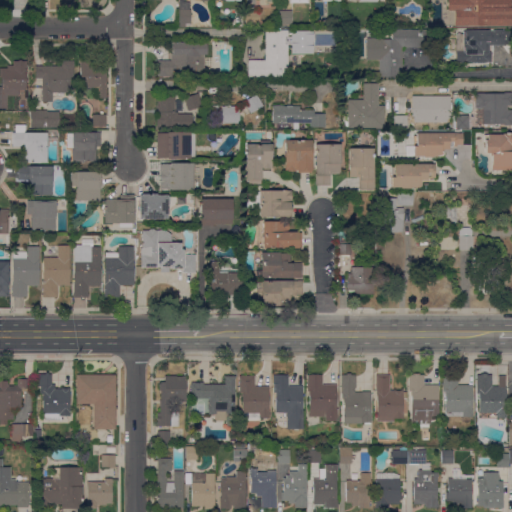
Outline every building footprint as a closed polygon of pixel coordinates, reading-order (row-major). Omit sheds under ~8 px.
[(190,26),(185,26),(185,28),(179,28),(179,0),(181,0),(190,3),(190,26)] [(453,25),(453,10),(446,10),(446,0),(510,0),(510,8),(511,8),(511,25),(503,25),(453,25)] [(245,24),(244,10),(259,10),(259,24),(245,24)] [(292,28),(278,28),(278,11),(292,11),(292,28)] [(402,77),(379,77),(379,60),(366,60),(366,38),(380,38),(380,39),(392,39),(392,30),(428,29),(428,47),(402,48),(402,77)] [(289,30),(289,37),(289,44),(288,77),(248,77),(248,60),(264,60),(265,30),(289,30)] [(497,32),(497,30),(504,30),(504,47),(498,47),(498,44),(490,44),(490,61),(486,61),(486,63),(469,63),(469,61),(457,61),(457,52),(464,52),(464,31),(497,32)] [(312,53),(291,53),(291,44),(289,44),(289,37),(291,37),(291,31),(312,31),(312,53)] [(206,42),(206,54),(204,54),(204,73),(175,73),(175,77),(163,76),(163,78),(157,78),(157,61),(171,61),(171,54),(172,54),(172,42),(206,42)] [(402,48),(401,69),(430,69),(430,49),(419,49),(419,48),(402,48)] [(7,108),(0,108),(0,87),(2,87),(2,77),(0,77),(0,68),(7,68),(7,66),(13,65),(13,62),(18,61),(18,60),(26,60),(26,90),(19,90),(19,96),(7,96),(7,108)] [(92,63),(99,63),(99,66),(105,66),(105,98),(97,98),(97,87),(80,88),(80,61),(92,60),(92,63)] [(42,79),(35,79),(35,66),(62,66),(62,61),(74,61),(74,92),(52,93),(52,102),(42,102),(42,79)] [(363,100),(363,84),(378,84),(378,106),(384,106),(384,128),(340,128),(340,116),(347,116),(347,100),(363,100)] [(504,94),(504,92),(511,92),(511,105),(507,105),(507,110),(511,110),(511,126),(504,126),(504,125),(481,124),(481,119),(474,119),(475,93),(504,94)] [(184,98),(198,94),(202,107),(188,111),(184,98)] [(156,128),(156,111),(158,111),(158,96),(161,96),(161,95),(164,95),(164,97),(175,97),(175,100),(182,100),(182,111),(175,111),(175,107),(175,112),(177,112),(177,114),(191,114),(191,128),(156,128)] [(450,96),(450,119),(447,119),(447,125),(414,125),(414,117),(412,117),(412,96),(450,96)] [(251,114),(245,105),(258,97),(263,106),(251,114)] [(230,105),(230,107),(239,106),(240,121),(238,121),(238,124),(211,124),(211,106),(230,105)] [(271,124),(271,105),(283,105),(283,107),(287,107),(287,105),(292,105),(292,106),(300,106),(300,110),(314,110),(314,114),(325,114),(325,127),(310,128),(310,123),(271,124)] [(30,110),(47,110),(47,112),(59,112),(59,128),(30,128),(30,110)] [(106,115),(106,127),(92,127),(92,115),(106,115)] [(407,129),(394,129),(394,115),(407,115),(407,129)] [(468,115),(468,129),(453,129),(453,116),(468,115)] [(47,162),(23,162),(23,147),(12,147),(12,133),(14,133),(14,130),(25,130),(25,133),(47,133),(47,162)] [(92,163),(92,161),(72,162),(72,148),(67,148),(66,134),(72,133),(100,132),(101,146),(96,146),(96,163),(92,163)] [(157,133),(195,133),(195,158),(157,158),(157,133)] [(462,133),(463,145),(456,145),(456,147),(448,147),(448,150),(442,150),(442,156),(433,156),(433,158),(423,158),(423,157),(413,157),(413,136),(416,136),(416,133),(462,133)] [(511,170),(491,170),(491,156),(489,156),(489,153),(485,153),(485,148),(484,148),(484,144),(485,144),(485,140),(483,140),(483,135),(502,135),(502,133),(511,133),(511,170)] [(311,140),(311,173),(298,173),(298,171),(295,171),(295,172),(285,172),(285,141),(311,140)] [(260,144),(260,141),(270,141),(270,144),(272,144),(272,168),(270,168),(270,170),(263,170),(263,168),(261,168),(261,184),(246,184),(246,180),(245,180),(245,164),(246,164),(246,144),(260,144)] [(340,144),(340,172),(339,172),(339,174),(331,174),(331,185),(316,185),(315,145),(340,144)] [(374,149),(374,178),(374,190),(359,190),(359,177),(349,177),(349,149),(374,149)] [(159,164),(170,164),(170,163),(193,163),(193,177),(200,177),(200,191),(192,191),(192,190),(170,190),(170,189),(159,189),(159,164)] [(435,165),(435,178),(427,178),(427,181),(421,181),(421,187),(411,187),(411,189),(401,189),(401,188),(391,188),(391,166),(394,166),(394,164),(435,165)] [(52,195),(28,196),(28,180),(18,180),(18,167),(52,166),(52,195)] [(76,201),(76,187),(70,187),(70,172),(101,172),(101,186),(100,186),(100,201),(76,201)] [(245,199),(254,199),(254,190),(260,190),(260,191),(271,191),(272,190),(277,189),(279,191),(291,191),(291,203),(292,203),(292,217),(254,217),(254,209),(245,209),(245,199)] [(412,193),(412,206),(397,205),(397,193),(412,193)] [(167,219),(139,219),(139,196),(141,196),(142,194),(148,194),(149,196),(151,195),(151,194),(156,194),(156,196),(167,196),(169,198),(169,205),(167,206),(167,219)] [(119,199),(120,195),(134,195),(133,223),(132,223),(132,228),(119,228),(119,224),(104,224),(105,209),(100,209),(100,204),(104,204),(104,199),(119,199)] [(396,208),(403,208),(403,232),(392,232),(392,234),(389,234),(389,232),(381,232),(381,198),(396,198),(396,208)] [(232,199),(232,224),(213,224),(213,226),(200,226),(200,199),(232,199)] [(55,201),(55,230),(31,230),(31,215),(27,215),(27,201),(55,201)] [(450,218),(443,219),(442,207),(449,207),(450,218)] [(456,207),(457,228),(451,228),(450,218),(449,207),(456,207)] [(0,209),(8,209),(8,234),(0,234),(0,209)] [(263,222),(287,222),(287,225),(289,225),(289,230),(286,230),(286,233),(302,233),(302,248),(263,248),(263,222)] [(462,228),(471,228),(471,236),(473,236),(473,248),(479,248),(479,255),(473,255),(473,251),(459,251),(459,236),(462,236),(462,228)] [(196,264),(183,264),(183,263),(179,263),(179,268),(174,272),(167,272),(167,269),(161,269),(161,268),(141,268),(141,254),(148,254),(148,250),(142,250),(142,231),(148,231),(150,229),(153,229),(155,230),(165,230),(165,235),(171,235),(171,245),(179,245),(179,250),(189,250),(189,246),(183,246),(183,231),(195,231),(196,264)] [(438,249),(454,249),(454,234),(438,235),(438,249)] [(100,286),(88,286),(88,298),(73,298),(73,245),(82,245),(81,240),(93,240),(93,247),(100,247),(100,286)] [(38,286),(27,286),(27,297),(12,297),(12,259),(12,252),(27,252),(27,247),(31,247),(31,244),(38,244),(38,286)] [(340,255),(340,244),(351,244),(351,255),(340,255)] [(43,258),(58,258),(58,246),(70,246),(69,285),(57,285),(57,297),(42,297),(43,258)] [(105,253),(118,253),(118,247),(134,247),(133,286),(119,285),(119,297),(104,297),(105,253)] [(301,278),(260,278),(260,276),(255,276),(255,264),(260,264),(260,253),(290,253),(290,263),(301,263),(301,278)] [(0,262),(9,262),(8,297),(0,296),(0,262)] [(240,295),(209,295),(209,262),(219,262),(219,272),(240,273),(240,295)] [(374,268),(373,285),(375,285),(375,295),(354,294),(354,290),(346,290),(347,274),(351,274),(351,267),(374,268)] [(302,295),(290,295),(290,306),(257,306),(257,295),(256,295),(256,282),(261,282),(261,281),(302,281),(302,295)] [(43,394),(40,394),(40,386),(37,386),(36,374),(45,374),(45,372),(48,372),(48,374),(51,374),(51,384),(54,384),(54,388),(69,388),(70,415),(61,415),(61,420),(43,421),(43,394)] [(341,375),(346,375),(346,373),(350,373),(350,375),(355,375),(356,388),(354,388),(354,391),(355,391),(355,392),(371,392),(371,394),(370,394),(370,415),(371,415),(371,423),(370,423),(370,424),(364,425),(364,422),(362,422),(362,423),(344,424),(343,397),(341,397),(341,375)] [(437,385),(437,408),(439,408),(439,416),(430,416),(430,424),(411,424),(411,392),(409,392),(409,375),(414,375),(414,373),(418,373),(418,375),(424,375),(424,385),(437,385)] [(479,393),(477,393),(476,375),(482,375),(482,373),(486,373),(486,375),(492,375),(492,386),(493,386),(493,376),(506,376),(506,418),(496,418),(495,413),(479,413),(479,393)] [(115,374),(115,429),(93,429),(93,404),(76,404),(76,374),(115,374)] [(389,390),(402,390),(402,418),(394,418),(394,422),(377,421),(377,392),(376,392),(376,374),(390,374),(389,390)] [(457,374),(457,385),(472,385),(472,416),(445,416),(445,392),(443,392),(443,374),(457,374)] [(302,386),(302,410),(303,410),(303,429),(286,429),(286,413),(275,413),(275,393),(273,393),(273,375),(288,375),(288,386),(302,386)] [(322,385),(336,385),(336,408),(337,408),(337,421),(325,421),(325,417),(309,417),(309,391),(305,391),(305,384),(307,383),(307,375),(322,375),(322,385)] [(186,376),(186,402),(170,402),(170,412),(179,412),(179,426),(157,426),(157,413),(160,413),(160,400),(161,400),(161,390),(159,390),(159,384),(161,384),(161,382),(164,382),(164,376),(186,376)] [(234,413),(226,413),(226,420),(215,420),(215,414),(214,414),(214,415),(211,415),(211,414),(208,414),(208,399),(190,399),(190,384),(191,384),(191,382),(194,382),(194,383),(200,383),(200,382),(203,382),(203,384),(225,385),(225,376),(235,376),(235,379),(234,379),(234,413)] [(241,393),(239,393),(239,376),(254,376),(255,387),(269,386),(269,418),(258,418),(258,413),(242,413),(241,393)] [(0,380),(7,380),(7,383),(8,383),(8,386),(17,386),(17,379),(27,379),(27,391),(20,391),(20,396),(22,396),(22,400),(20,400),(20,407),(12,407),(12,420),(6,420),(6,424),(0,424),(0,380)] [(32,424),(32,441),(11,441),(11,424),(32,424)] [(169,431),(169,444),(157,444),(157,431),(169,431)] [(233,445),(246,445),(246,461),(233,461),(233,445)] [(278,445),(289,445),(290,464),(278,464),(278,445)] [(185,460),(185,446),(197,446),(197,460),(185,460)] [(351,464),(339,463),(339,448),(351,448),(351,464)] [(391,464),(391,450),(400,450),(400,448),(406,448),(407,464),(391,464)] [(338,462),(337,480),(336,480),(336,500),(337,500),(337,507),(336,507),(336,509),(326,509),(326,507),(324,507),(324,505),(313,505),(313,479),(319,479),(320,463),(308,463),(308,450),(321,450),(321,462),(338,462)] [(436,501),(438,501),(438,508),(425,508),(425,504),(413,504),(413,479),(417,479),(418,470),(419,470),(419,464),(407,464),(408,450),(425,450),(425,463),(431,463),(430,472),(437,472),(436,501)] [(453,464),(441,464),(441,450),(453,450),(453,464)] [(496,467),(496,453),(508,453),(508,467),(496,467)] [(115,455),(115,467),(100,467),(100,455),(115,455)] [(10,479),(15,479),(15,482),(30,482),(29,503),(28,503),(28,508),(17,508),(17,505),(1,505),(1,508),(0,508),(0,458),(2,459),(2,466),(10,467),(10,479)] [(183,506),(157,506),(157,458),(171,458),(171,471),(166,471),(166,482),(173,482),(173,471),(183,471),(183,506)] [(276,462),(276,508),(261,508),(261,497),(256,496),(256,494),(250,494),(250,468),(252,468),(252,466),(257,466),(257,462),(276,462)] [(307,508),(294,508),(294,504),(288,504),(288,501),(281,501),(281,492),(283,492),(283,478),(286,478),(286,475),(289,475),(289,471),(290,471),(290,467),(298,467),(298,464),(307,464),(307,508)] [(36,508),(36,479),(52,478),(52,468),(81,467),(82,509),(61,509),(61,504),(49,504),(49,508),(36,508)] [(220,509),(220,478),(222,478),(222,477),(236,477),(236,471),(245,471),(245,509),(233,509),(233,505),(231,505),(231,509),(220,509)] [(215,473),(214,510),(191,510),(191,484),(185,484),(185,473),(215,473)] [(345,481),(360,481),(360,473),(371,473),(371,482),(369,482),(369,509),(358,509),(358,506),(352,506),(352,503),(345,503),(345,481)] [(401,499),(399,500),(400,504),(388,504),(388,509),(376,509),(375,479),(376,479),(376,473),(394,473),(400,475),(400,488),(399,488),(399,493),(401,493),(401,499)] [(502,481),(502,507),(482,508),(482,506),(476,506),(476,478),(482,478),(482,473),(497,473),(497,481),(502,481)] [(104,481),(104,478),(112,478),(112,503),(106,503),(106,505),(97,505),(96,509),(86,509),(87,481),(104,481)] [(471,479),(471,500),(472,500),(472,508),(459,508),(459,504),(452,504),(452,501),(445,501),(445,491),(447,491),(448,479),(466,479),(471,479)]
